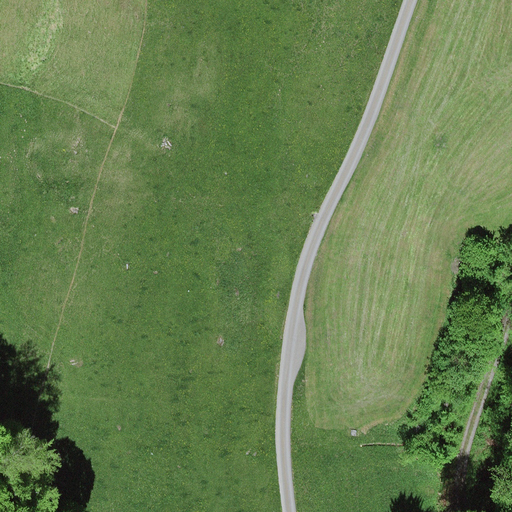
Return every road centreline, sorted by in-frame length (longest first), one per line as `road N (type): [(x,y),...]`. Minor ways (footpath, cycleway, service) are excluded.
road 1 (unclassified): [(289,511),(283,391),(293,304),(411,0)]
road 2 (track): [(511,324),(474,418),(450,511)]
